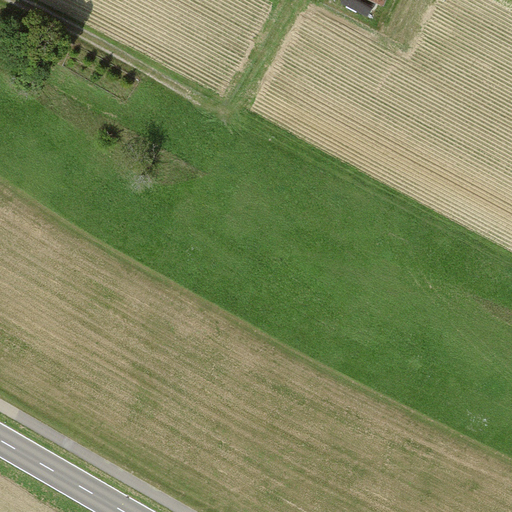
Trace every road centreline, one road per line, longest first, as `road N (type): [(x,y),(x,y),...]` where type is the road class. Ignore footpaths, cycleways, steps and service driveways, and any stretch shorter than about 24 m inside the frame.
road 1 (track): [(20,0),(226,111)]
road 2 (tertiary): [(124,511),(0,439)]
